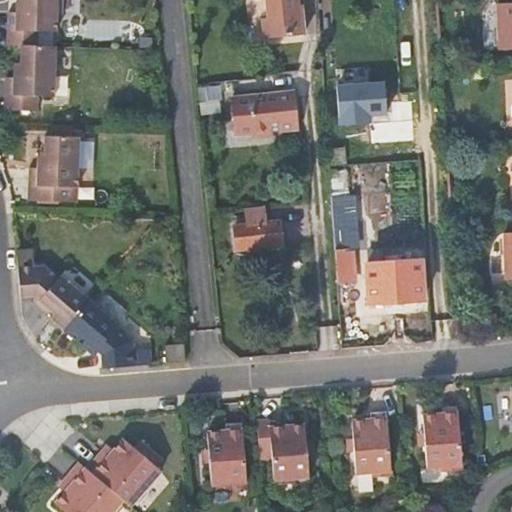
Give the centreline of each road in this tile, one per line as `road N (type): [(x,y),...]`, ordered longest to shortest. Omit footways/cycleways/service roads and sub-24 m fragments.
road 1 (residential): [(10,394),(511,353)]
road 2 (residential): [(0,266),(10,394)]
